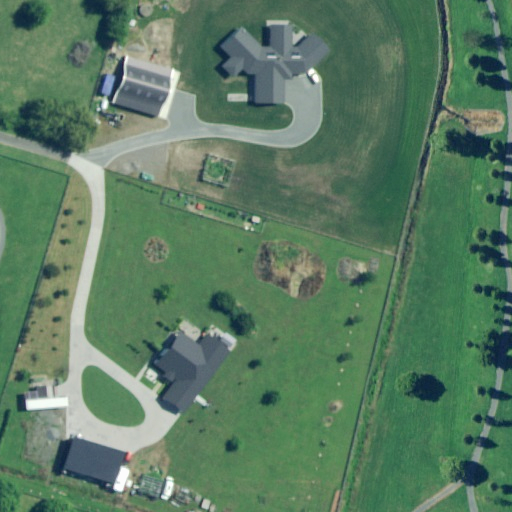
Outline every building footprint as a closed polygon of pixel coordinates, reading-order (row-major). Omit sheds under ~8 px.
[(153,15),(150,4),(138,6),(141,18),(153,15)] [(243,28),(221,47),(231,57),(223,65),(233,76),(242,68),(247,74),(258,74),(256,102),(282,103),(284,76),(291,77),(292,72),(304,73),(330,49),(314,33),(299,47),(292,47),(292,26),(271,25),(271,47),(262,46),(243,28)] [(172,70),(126,57),(113,102),(159,115),(172,70)] [(164,398),(184,412),(230,349),(207,332),(198,344),(182,333),(157,367),(165,373),(164,376),(174,383),(164,398)] [(80,395),(37,397),(38,410),(81,408),(80,395)] [(124,453),(74,437),(63,469),(114,485),(124,453)]
